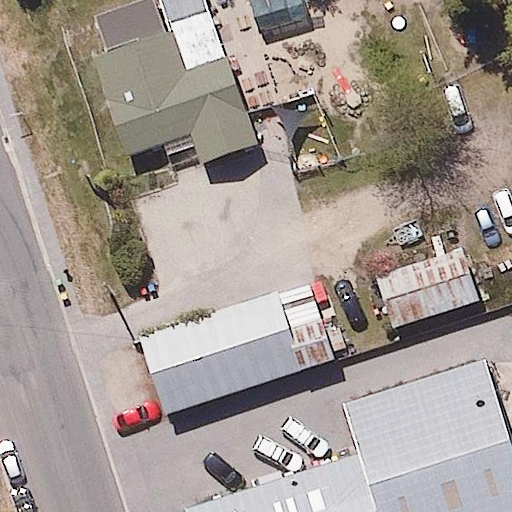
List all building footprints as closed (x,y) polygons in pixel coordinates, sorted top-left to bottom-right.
[(245,0),(234,0),(216,6),(213,0),(167,0),(178,33),(95,60),(125,154),(167,140),(172,157),(200,148),(204,160),(264,141),(230,36),(254,28),(245,0)] [(308,0),(253,0),(268,46),(318,29),(308,0)] [(470,253),(378,281),(393,335),(488,300),(470,253)] [(311,287),(141,341),(167,422),(337,365),(311,287)] [(185,511),(511,511),(511,460),(481,362),(341,407),(358,457),(185,511)]
